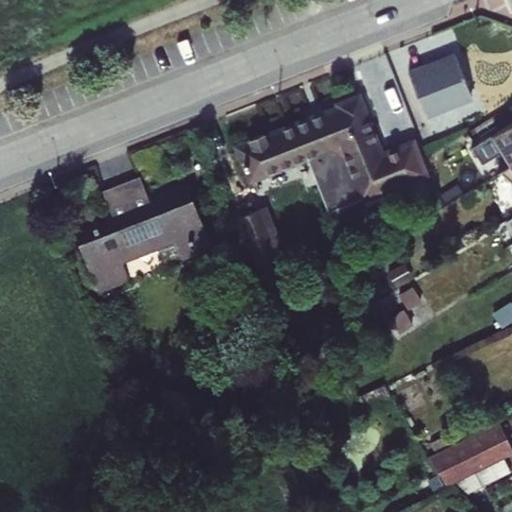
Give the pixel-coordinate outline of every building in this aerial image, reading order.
[(407,71),(425,117),(474,98),(455,52),(407,71)] [(234,144),(249,182),(308,159),(329,210),(359,198),(360,201),(397,186),(383,149),(360,91),(333,101),(335,104),(234,144)] [(510,163),(511,162),(511,120),(491,134),(502,151),(510,163)] [(502,151),(491,134),(472,147),(482,164),(502,151)] [(383,149),(397,186),(430,175),(414,136),(383,149)] [(511,166),(510,164),(498,170),(511,181),(511,189),(510,191),(511,193),(511,166)] [(72,225),(99,293),(131,281),(123,261),(158,247),(173,241),(180,259),(181,261),(213,249),(187,180),(148,195),(140,175),(102,190),(110,209),(72,225)] [(459,182),(440,193),(446,203),(465,192),(459,182)] [(266,204),(237,216),(267,292),(296,280),(266,204)] [(173,241),(158,247),(163,265),(180,259),(173,241)] [(397,266),(387,272),(396,287),(406,280),(397,266)] [(417,285),(403,293),(410,306),(394,315),(403,330),(433,314),(417,285)] [(373,361),(352,374),(360,386),(380,373),(373,361)] [(429,455),(447,485),(455,481),(503,456),(511,451),(511,446),(500,421),(450,445),(435,453),(429,455)] [(435,453),(450,445),(446,437),(431,444),(435,453)] [(503,456),(455,481),(465,494),(510,471),(503,456)]
